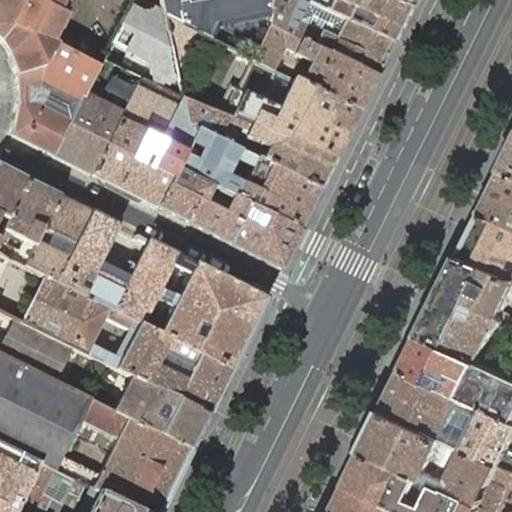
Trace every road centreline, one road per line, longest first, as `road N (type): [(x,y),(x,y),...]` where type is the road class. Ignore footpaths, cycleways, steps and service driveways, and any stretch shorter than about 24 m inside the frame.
road 1 (residential): [(0,148),(339,316)]
road 2 (secondary): [(497,0),(339,316)]
road 3 (secondary): [(339,316),(241,511)]
